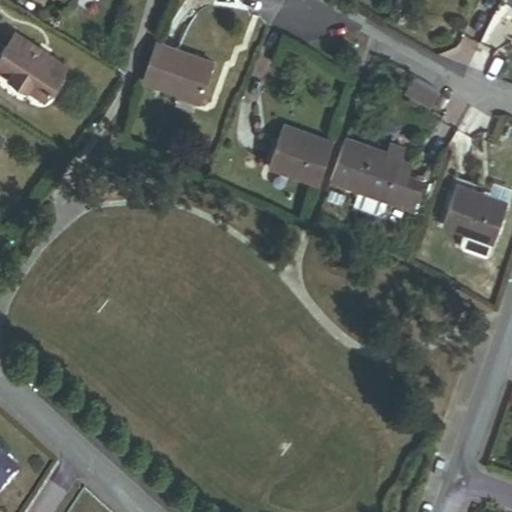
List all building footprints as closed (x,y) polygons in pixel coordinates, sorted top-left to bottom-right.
[(66,67),(15,33),(0,55),(0,71),(44,100),(66,67)] [(212,63),(155,43),(142,82),(176,94),(178,91),(200,98),(212,63)] [(439,92),(412,77),(404,93),(430,107),(439,92)] [(318,186),(333,142),(283,125),(268,168),(318,186)] [(362,143),(345,138),(330,182),(359,192),(354,206),(377,214),(384,210),(387,201),(414,210),(424,180),(408,174),(411,166),(400,163),(405,149),(389,143),(385,154),(361,146),(362,143)] [(457,185),(443,225),(493,243),(507,203),(457,185)] [(0,496),(18,476),(0,459),(0,496)]
